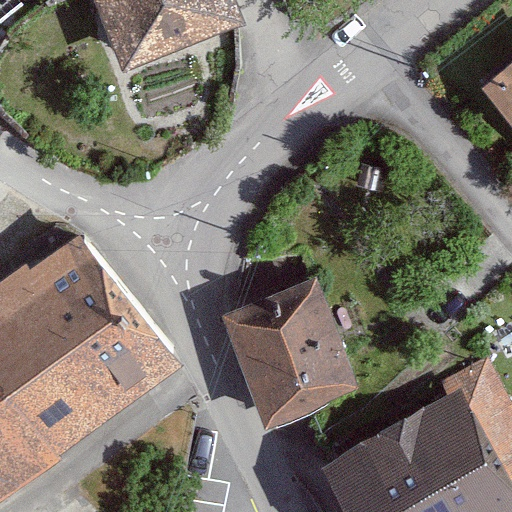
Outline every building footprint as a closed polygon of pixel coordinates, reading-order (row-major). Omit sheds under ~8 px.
[(253,18),(246,0),(120,0),(142,59),(253,18)] [(511,73),(497,85),(511,104),(511,73)] [(0,500),(186,367),(89,233),(0,296),(0,500)] [(330,280),(244,313),(284,416),(369,382),(330,280)] [(511,511),(511,451),(476,387),(347,460),(376,511),(511,511)]
